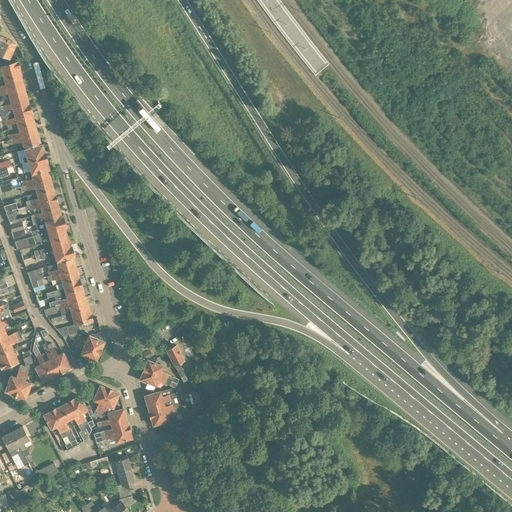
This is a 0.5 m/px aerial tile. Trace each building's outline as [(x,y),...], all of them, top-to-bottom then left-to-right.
[(12,41),(4,37),(0,47),(0,63),(0,60),(0,55),(9,59),(15,45),(11,43),(12,41)] [(0,79),(4,79),(21,74),(18,67),(19,67),(17,62),(0,67),(3,77),(0,77),(0,79)] [(0,85),(0,90),(23,84),(20,75),(21,75),(21,74),(4,79),(6,84),(0,85)] [(2,98),(3,100),(25,94),(23,84),(0,90),(0,95),(8,93),(9,96),(2,98)] [(0,111),(1,111),(29,103),(28,103),(25,94),(3,100),(3,101),(0,101),(0,105),(0,106),(0,111)] [(2,122),(3,121),(31,113),(29,103),(1,111),(3,116),(0,117),(2,122)] [(7,131),(9,130),(8,130),(17,127),(34,123),(31,113),(3,121),(5,126),(6,125),(7,131)] [(34,123),(17,127),(19,132),(7,135),(9,140),(36,132),(34,123)] [(9,140),(7,140),(9,145),(21,142),(23,147),(39,142),(36,132),(9,140)] [(24,163),(45,157),(44,152),(41,144),(24,149),(26,157),(23,158),(24,163)] [(24,176),(48,169),(46,161),(47,161),(45,157),(24,163),(21,164),(23,173),(20,174),(21,177),(24,176)] [(0,176),(8,175),(6,168),(5,168),(0,169),(0,176)] [(20,187),(50,179),(47,169),(48,169),(24,176),(26,181),(18,183),(19,187),(20,187)] [(36,193),(52,188),(50,179),(20,187),(21,192),(35,188),(36,193)] [(0,193),(4,192),(11,190),(9,183),(0,185),(0,193)] [(26,206),(55,198),(52,188),(36,193),(26,196),(28,201),(25,202),(26,206)] [(33,214),(58,207),(55,198),(26,206),(27,211),(32,210),(33,214)] [(3,206),(5,212),(15,209),(17,209),(15,202),(3,206)] [(35,225),(63,217),(62,216),(61,217),(58,207),(33,214),(31,215),(30,216),(32,226),(35,225)] [(5,212),(9,221),(16,220),(15,217),(17,214),(15,209),(5,212)] [(31,236),(65,226),(63,217),(35,225),(36,230),(30,232),(31,236)] [(9,225),(12,233),(24,229),(23,228),(21,218),(16,220),(9,221),(10,225),(9,225)] [(40,244),(50,242),(50,241),(66,236),(64,227),(65,227),(65,226),(31,236),(26,238),(14,241),(17,249),(35,244),(34,243),(39,241),(40,244)] [(25,235),(24,229),(12,233),(13,238),(25,235)] [(33,251),(35,256),(71,246),(71,245),(69,246),(66,236),(50,241),(50,242),(52,247),(39,250),(39,249),(33,251)] [(71,246),(35,256),(36,261),(54,256),(55,261),(74,255),(71,246)] [(47,272),(49,276),(76,269),(73,259),(52,265),(46,266),(48,271),(47,272)] [(28,272),(31,281),(38,279),(43,278),(40,268),(28,272)] [(60,278),(62,283),(79,278),(78,278),(76,269),(49,276),(47,277),(48,282),(50,281),(60,278)] [(0,289),(5,287),(6,287),(17,283),(13,274),(3,277),(4,278),(0,279),(0,289)] [(47,298),(53,296),(82,288),(79,278),(62,283),(55,285),(56,290),(45,293),(47,298)] [(31,281),(33,289),(40,287),(38,279),(31,281)] [(48,303),(49,308),(84,298),(81,288),(82,288),(53,296),(55,301),(48,303)] [(60,315),(66,313),(87,307),(87,306),(87,307),(84,298),(49,308),(44,309),(46,316),(57,313),(56,310),(59,310),(60,315)] [(25,308),(23,302),(22,301),(11,306),(14,313),(25,308)] [(71,314),(74,324),(78,323),(91,319),(90,314),(87,307),(66,313),(67,315),(71,314)] [(0,311),(0,322),(1,321),(9,318),(7,313),(9,313),(7,308),(0,311)] [(0,332),(5,331),(11,328),(9,323),(15,321),(12,316),(9,318),(1,321),(0,322),(0,332)] [(74,325),(63,327),(66,335),(69,335),(69,337),(74,340),(100,351),(101,348),(103,341),(88,334),(80,331),(78,323),(74,324),(74,325)] [(63,337),(66,335),(63,327),(57,329),(56,329),(63,337)] [(0,332),(0,343),(20,336),(17,330),(7,335),(5,331),(0,332)] [(0,354),(13,349),(11,343),(21,339),(20,336),(0,343),(0,354)] [(74,340),(72,344),(82,348),(80,354),(95,360),(98,353),(98,354),(100,351),(74,340)] [(44,362),(39,352),(33,342),(32,350),(34,354),(35,354),(40,364),(35,367),(36,370),(43,381),(52,376),(44,362)] [(49,359),(44,362),(52,376),(58,373),(58,374),(61,372),(47,345),(46,343),(42,345),(44,349),(49,359)] [(51,343),(47,345),(61,372),(64,371),(64,370),(70,367),(62,352),(57,355),(51,343)] [(13,349),(0,354),(0,365),(1,368),(19,360),(14,351),(22,348),(21,345),(13,349)] [(178,363),(183,360),(176,345),(166,350),(183,382),(187,380),(178,363)] [(147,360),(143,370),(171,381),(172,377),(171,376),(160,372),(163,366),(147,360)] [(25,366),(15,394),(25,398),(30,382),(25,380),(29,368),(34,365),(32,361),(25,364),(25,366)] [(5,391),(15,394),(25,366),(20,365),(16,377),(10,375),(5,391)] [(171,381),(143,370),(139,379),(155,386),(157,380),(167,385),(169,386),(171,381)] [(177,384),(179,378),(174,375),(171,381),(177,384)] [(201,387),(198,378),(190,381),(193,390),(201,387)] [(214,395),(221,392),(218,382),(211,384),(214,395)] [(98,403),(93,415),(97,416),(98,417),(109,389),(99,385),(93,400),(98,403)] [(103,416),(107,416),(106,413),(113,411),(112,408),(119,393),(109,389),(98,417),(102,418),(103,416)] [(144,396),(147,406),(173,398),(173,399),(175,398),(174,393),(172,394),(170,389),(160,391),(144,396)] [(197,391),(188,393),(189,397),(190,403),(199,401),(197,391)] [(73,399),(70,400),(88,435),(91,430),(90,427),(94,425),(91,420),(86,423),(82,413),(87,411),(79,396),(73,399)] [(149,413),(149,416),(178,407),(177,403),(175,403),(173,399),(173,398),(147,406),(149,412),(149,413)] [(61,405),(69,420),(73,417),(79,428),(81,431),(79,432),(83,441),(86,440),(88,435),(70,400),(67,402),(68,402),(61,405)] [(190,403),(195,416),(203,414),(199,401),(190,403)] [(64,422),(69,420),(61,405),(55,409),(55,408),(52,410),(66,436),(67,436),(70,434),(64,422)] [(178,407),(149,416),(150,418),(151,418),(153,425),(169,421),(175,419),(174,414),(178,413),(179,412),(178,407)] [(98,422),(99,426),(126,418),(123,408),(113,411),(106,413),(107,416),(108,419),(98,422)] [(62,438),(66,436),(52,410),(50,411),(50,412),(43,415),(51,429),(56,426),(62,438)] [(93,436),(94,438),(129,428),(128,425),(126,418),(99,426),(99,427),(110,424),(111,429),(99,433),(99,434),(93,436)] [(38,419),(27,425),(32,436),(44,431),(38,419)] [(18,445),(22,451),(26,449),(23,442),(29,439),(22,426),(12,432),(18,445)] [(129,428),(94,438),(95,441),(88,443),(90,449),(96,447),(95,443),(114,438),(115,443),(131,438),(129,431),(130,431),(129,428)] [(190,435),(192,443),(210,437),(208,429),(190,435)] [(18,445),(12,432),(1,437),(8,450),(11,456),(17,453),(20,459),(25,456),(22,451),(18,445)] [(72,446),(78,444),(72,433),(70,434),(67,436),(70,442),(72,446)] [(190,435),(184,437),(189,449),(194,447),(192,443),(190,435)] [(183,451),(189,449),(184,437),(179,439),(183,451)] [(178,452),(183,451),(179,439),(174,440),(178,452)] [(173,454),(178,452),(174,440),(169,442),(173,454)] [(113,474),(130,468),(127,457),(114,461),(108,463),(107,457),(89,462),(90,468),(107,463),(110,475),(113,474)] [(38,470),(42,479),(57,471),(53,463),(38,470)] [(117,488),(118,494),(130,490),(128,482),(134,481),(130,468),(113,474),(117,488)] [(30,497),(30,496),(26,492),(23,488),(17,492),(16,490),(9,495),(18,506),(30,497)] [(113,501),(109,505),(108,505),(113,511),(128,511),(129,511),(125,507),(133,501),(130,490),(118,494),(120,498),(114,503),(113,501)] [(113,511),(108,505),(109,505),(107,503),(98,511),(91,502),(86,505),(91,511),(96,511),(98,511),(113,511)]
